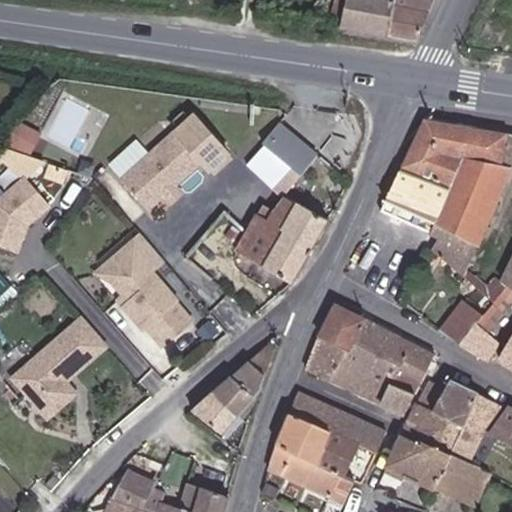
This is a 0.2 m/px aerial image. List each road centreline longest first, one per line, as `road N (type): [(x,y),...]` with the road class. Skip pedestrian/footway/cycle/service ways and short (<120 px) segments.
road 1 (secondary): [(0,20),(425,81)]
road 2 (residential): [(63,511),(122,448),(269,321),(308,315)]
road 3 (secondary): [(308,315),(425,81)]
road 4 (secondary): [(240,511),(308,315)]
